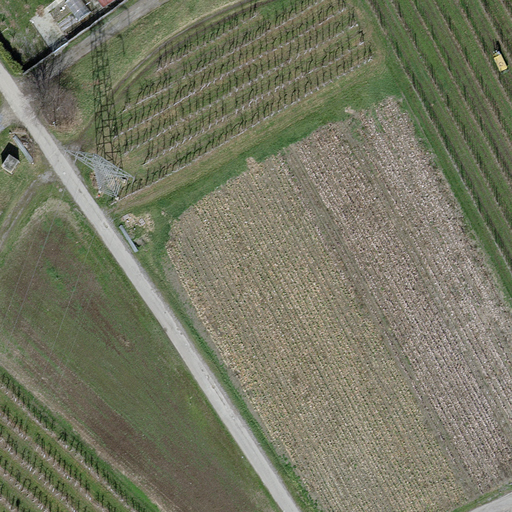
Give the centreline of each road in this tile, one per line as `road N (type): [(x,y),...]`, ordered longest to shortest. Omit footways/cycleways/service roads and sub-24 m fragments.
road 1 (track): [(0,68),(294,511)]
road 2 (track): [(0,122),(18,96),(154,0)]
